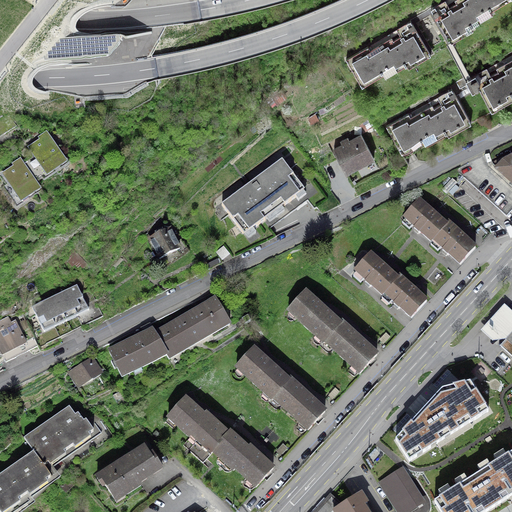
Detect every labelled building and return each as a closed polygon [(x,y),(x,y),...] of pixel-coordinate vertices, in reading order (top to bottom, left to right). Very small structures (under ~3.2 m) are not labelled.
[(511,1),(511,0),(448,0),(426,13),(445,45),(511,5),(511,1)] [(415,20),(345,59),(363,91),(433,53),(415,20)] [(511,55),(473,78),(491,108),(511,96),(511,55)] [(454,89),(386,126),(404,158),(471,120),(454,89)] [(8,114),(0,119),(0,126),(5,134),(17,126),(8,114)] [(343,144),(334,149),(346,172),(356,167),(355,164),(372,155),(361,135),(349,141),(348,138),(341,141),(343,144)] [(35,156),(23,164),(35,183),(65,163),(48,136),(30,147),(35,156)] [(511,156),(496,169),(511,185),(511,156)] [(282,161),(222,205),(243,234),(251,228),(253,230),(266,220),(264,218),(282,205),(283,207),(296,197),(295,195),(303,189),(282,161)] [(22,162),(0,176),(18,204),(39,189),(35,183),(23,164),(22,162)] [(475,247),(417,197),(397,219),(456,270),(475,247)] [(159,259),(180,249),(170,229),(163,232),(162,230),(155,234),(156,236),(149,239),(159,259)] [(425,303),(365,251),(345,274),(405,326),(425,303)] [(65,292),(77,316),(89,311),(77,286),(65,292)] [(54,297),(66,322),(77,316),(65,292),(54,297)] [(375,356),(301,293),(279,318),(354,381),(375,356)] [(43,302),(55,327),(66,322),(54,297),(43,302)] [(238,300),(130,351),(146,386),(254,335),(238,300)] [(44,332),(55,327),(43,302),(32,308),(44,332)] [(481,331),(492,342),(506,341),(511,333),(511,312),(504,305),(481,331)] [(0,351),(5,362),(37,346),(34,339),(25,343),(15,321),(11,324),(8,317),(0,320),(0,351)] [(511,333),(506,341),(501,346),(511,356),(511,333)] [(329,410),(260,348),(241,368),(311,430),(329,410)] [(413,418),(396,438),(412,465),(490,413),(472,380),(440,388),(432,397),(422,407),(413,418)] [(276,463),(190,396),(172,419),(258,486),(276,463)] [(96,436),(73,404),(27,436),(37,450),(50,468),(60,462),(86,444),(96,436)] [(146,440),(90,475),(110,506),(165,470),(146,440)] [(37,450),(0,476),(0,511),(12,511),(13,511),(43,491),(58,480),(50,468),(37,450)] [(511,453),(474,477),(494,508),(511,495),(511,453)] [(380,484),(398,511),(406,511),(422,502),(402,470),(380,484)] [(474,477),(435,502),(441,511),(486,511),(494,508),(474,477)] [(341,506),(333,511),(334,511),(368,511),(364,505),(367,503),(361,493),(341,506)] [(334,511),(333,511),(341,506),(331,497),(317,511),(334,511)]
